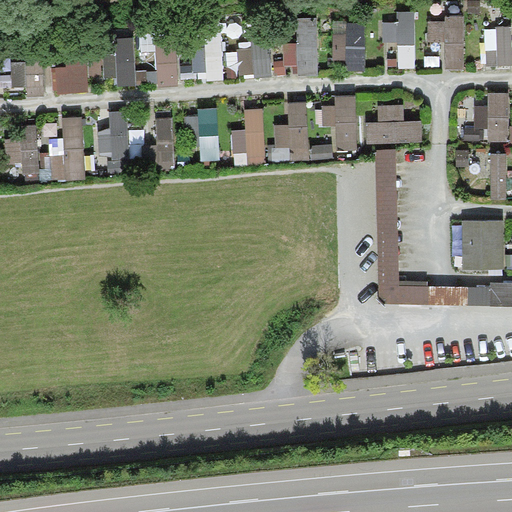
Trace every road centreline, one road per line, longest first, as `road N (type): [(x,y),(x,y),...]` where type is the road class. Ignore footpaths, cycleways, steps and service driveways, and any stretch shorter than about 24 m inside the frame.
road 1 (primary): [(0,449),(511,394)]
road 2 (motorway): [(511,499),(338,511)]
